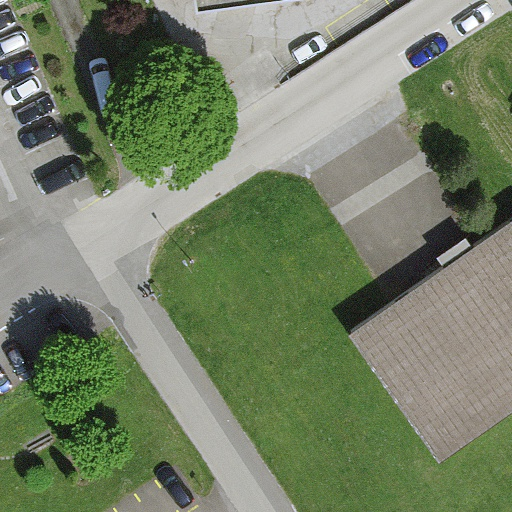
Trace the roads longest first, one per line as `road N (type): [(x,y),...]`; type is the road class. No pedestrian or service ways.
road 1 (residential): [(94,239),(464,0)]
road 2 (residential): [(271,511),(94,239)]
